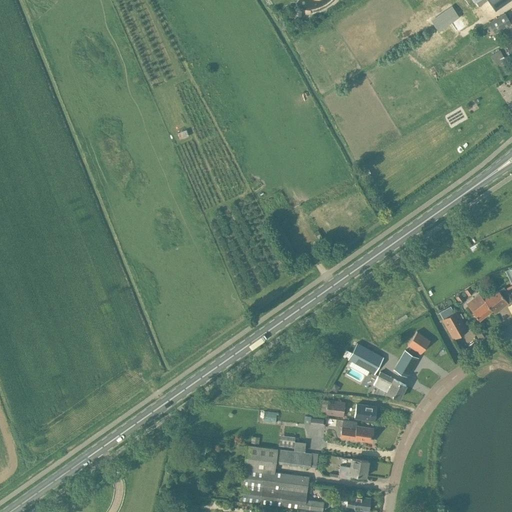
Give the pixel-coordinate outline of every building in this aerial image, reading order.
[(511,24),(505,13),(488,22),(494,33),(511,24)] [(506,60),(500,50),(491,55),(496,65),(506,60)] [(479,242),(470,248),(472,252),(481,247),(479,242)] [(469,287),(464,291),(468,296),(473,292),(469,287)] [(478,293),(466,303),(479,320),(494,309),(497,311),(511,300),(504,287),(499,291),(496,288),(483,299),(478,293)] [(460,294),(455,297),(459,302),(463,299),(460,294)] [(445,319),(442,320),(452,339),(455,337),(466,331),(456,312),(445,319)] [(417,331),(408,343),(421,352),(430,340),(417,331)] [(384,357),(357,342),(347,359),(374,374),(384,357)] [(346,349),(343,356),(345,357),(347,358),(351,352),(348,351),(346,349)] [(405,350),(394,369),(407,377),(419,358),(405,350)] [(406,384),(380,371),(373,384),(399,397),(406,384)] [(334,383),(330,389),(336,392),(340,386),(334,383)] [(345,401),(327,399),(327,400),(321,399),(319,412),(325,413),(325,414),(343,417),(345,401)] [(376,406),(356,404),(354,417),(374,420),(376,406)] [(264,411),(263,421),(275,422),(276,413),(264,411)] [(311,416),(305,415),(304,423),(310,424),(310,425),(323,426),(323,419),(311,417),(311,416)] [(357,422),(343,420),(340,437),(371,441),(372,428),(356,426),(357,422)] [(305,442),(294,441),(294,446),(293,450),(304,451),(305,442)] [(244,459),(276,464),(276,463),(278,448),(246,444),(244,459)] [(190,446),(189,453),(205,455),(206,448),(190,446)] [(312,453),(310,466),(316,467),(318,454),(312,453)] [(338,477),(350,479),(351,474),(366,476),(368,461),(351,458),(350,466),(340,465),(338,474),(338,477)] [(276,464),(244,459),(239,500),(322,511),(324,502),(306,499),(309,476),(275,471),(276,464)] [(370,497),(347,494),(345,511),(346,511),(355,511),(356,509),(368,510),(370,497)]
